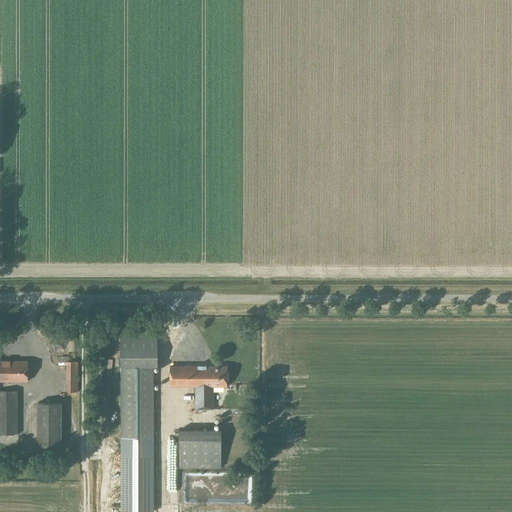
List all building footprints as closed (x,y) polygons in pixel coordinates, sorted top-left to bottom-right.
[(121,328),(121,437),(153,437),(153,365),(157,365),(157,328),(121,328)] [(0,381),(17,381),(26,381),(27,361),(0,360),(0,381)] [(78,392),(78,361),(66,361),(66,392),(78,392)] [(226,386),(226,366),(170,365),(170,385),(195,385),(195,408),(213,408),(213,385),(226,386)] [(0,434),(17,434),(17,390),(0,390),(0,434)] [(61,451),(62,402),(37,402),(37,451),(61,451)] [(179,429),(179,466),(221,466),(221,429),(179,429)] [(153,437),(121,437),(121,511),(153,511),(153,437)]
